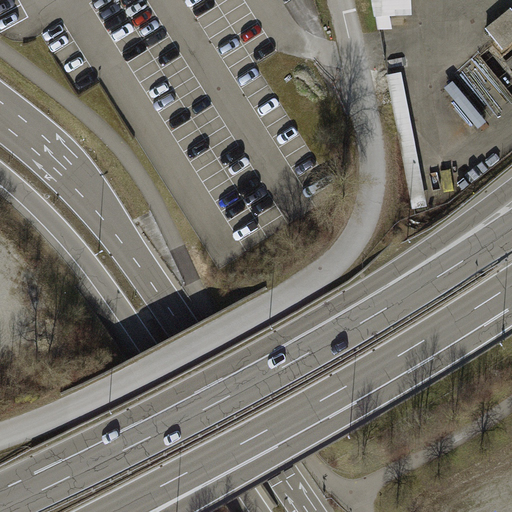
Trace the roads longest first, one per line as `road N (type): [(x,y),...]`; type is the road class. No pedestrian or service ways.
road 1 (unclassified): [(0,436),(123,385),(253,315),(349,248),(371,210),(374,165),(341,0)]
road 2 (motorway): [(308,511),(86,185),(0,104)]
road 3 (motorway): [(0,172),(81,253),(261,511)]
road 4 (motorway): [(296,360),(0,510)]
road 5 (motorway): [(511,190),(296,360)]
road 6 (motorway): [(511,229),(296,360)]
road 7 (motorway): [(306,408),(511,285)]
road 8 (motorway): [(113,511),(306,408)]
road 9 (motorway): [(156,511),(306,408)]
